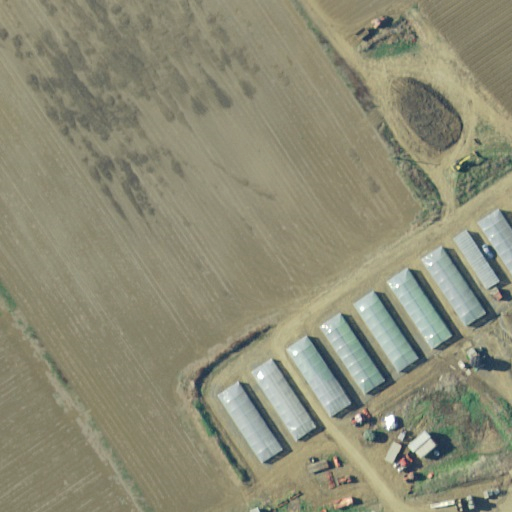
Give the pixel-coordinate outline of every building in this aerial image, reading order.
[(511,227),(499,209),(479,222),(494,246),(511,273),(511,227)] [(466,229),(453,238),(488,290),(501,280),(466,229)] [(443,247),(423,259),(465,326),(485,313),(443,247)] [(408,268),(388,282),(418,328),(431,349),(452,335),(408,268)] [(374,291),(354,305),(398,371),(419,358),(374,291)] [(340,311),(320,325),(364,393),(385,379),(340,311)] [(308,334),(287,348),(332,418),(354,404),(308,334)] [(271,358),(252,371),(297,440),(317,427),(271,358)] [(238,382),(218,396),(263,461),(283,448),(238,382)] [(412,401),(393,414),(398,421),(417,407),(412,401)] [(299,472),(302,481),(326,473),(323,464),(299,472)]
